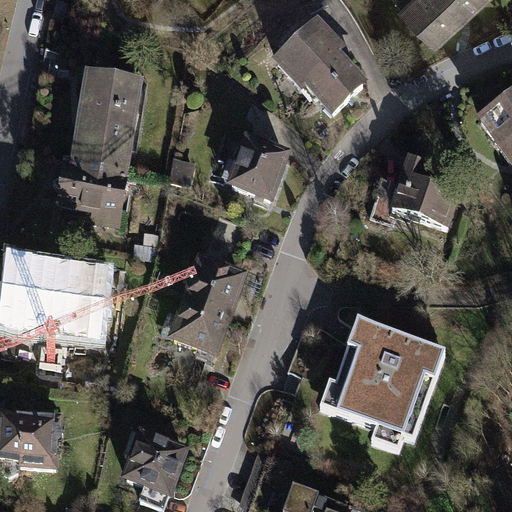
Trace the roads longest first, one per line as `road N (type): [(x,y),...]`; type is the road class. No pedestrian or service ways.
road 1 (residential): [(285,293),(305,227),(346,159),(420,94),(511,47)]
road 2 (residential): [(205,511),(285,293)]
road 3 (residential): [(285,293),(483,297),(511,288)]
road 4 (residential): [(0,130),(28,0)]
